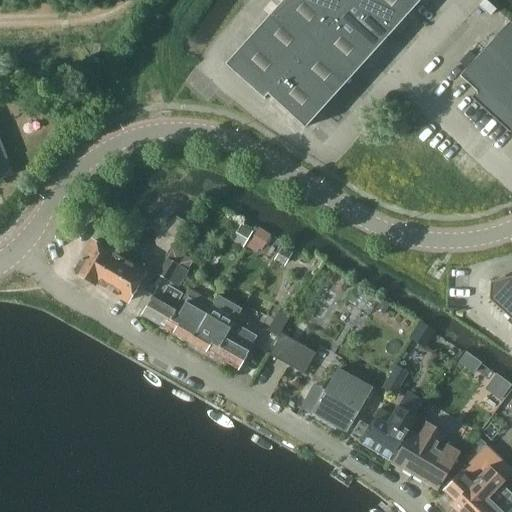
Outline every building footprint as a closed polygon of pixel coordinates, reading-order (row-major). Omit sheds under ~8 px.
[(267,95),(304,128),(420,0),(282,0),(224,64),(264,100),(264,99),(263,98),(267,95)] [(511,24),(509,21),(459,76),(476,91),(470,98),(509,133),(511,129),(511,24)] [(0,178),(11,174),(0,146),(0,178)] [(258,229),(247,248),(258,255),(270,236),(258,229)] [(127,302),(127,303),(144,273),(124,262),(127,257),(119,252),(122,248),(110,241),(105,250),(92,242),(76,269),(73,270),(75,277),(78,276),(95,285),(95,284),(121,299),(120,301),(126,304),(127,302)] [(282,248),(275,260),(282,265),(290,253),(282,248)] [(157,276),(178,288),(188,271),(167,259),(157,276)] [(511,275),(489,283),(488,300),(511,321),(511,275)] [(166,330),(177,311),(173,309),(181,295),(168,288),(160,302),(152,298),(142,316),(166,330)] [(355,289),(347,302),(369,315),(377,302),(355,289)] [(202,326),(210,311),(189,299),(180,313),(177,311),(166,330),(190,343),(201,325),(202,326)] [(279,310),(266,331),(276,337),(289,316),(279,310)] [(214,357),(234,324),(210,311),(202,326),(201,325),(190,343),(214,357)] [(420,322),(409,338),(423,348),(434,332),(420,322)] [(256,337),(234,324),(214,357),(238,371),(248,353),(247,352),(256,337)] [(281,335),(270,355),(303,374),(315,354),(281,335)] [(466,352),(458,363),(473,375),(481,364),(466,352)] [(394,393),(406,373),(396,366),(383,387),(394,393)] [(337,370),(325,392),(314,386),(302,406),(313,412),(313,414),(346,433),(371,389),(337,370)] [(495,375),(484,390),(500,401),(511,386),(495,375)] [(361,422),(352,437),(361,443),(360,444),(392,462),(402,444),(400,443),(416,417),(399,407),(391,421),(382,416),(381,418),(376,416),(369,427),(361,422)] [(402,444),(392,462),(423,480),(438,489),(459,453),(446,446),(442,452),(434,447),(442,433),(425,423),(417,437),(409,432),(405,439),(402,444)] [(469,447),(460,457),(466,463),(475,452),(469,447)] [(464,468),(444,489),(456,500),(450,506),(456,511),(476,511),(501,485),(504,482),(488,466),(475,479),(464,468)] [(501,485),(476,511),(511,511),(511,495),(509,492),(501,485)]
